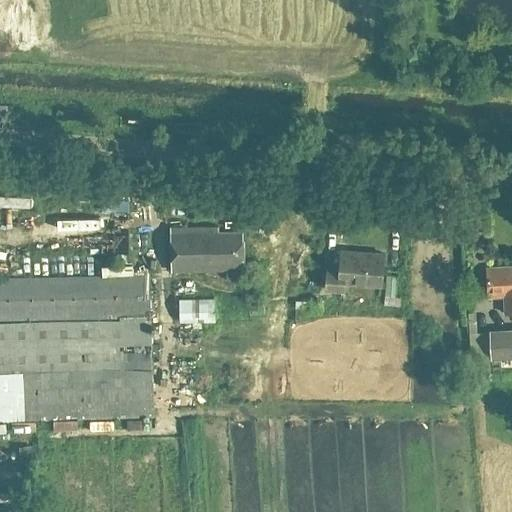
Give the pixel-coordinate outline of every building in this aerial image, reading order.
[(0,13),(0,25),(13,21),(9,10),(0,13)] [(122,119),(125,130),(141,124),(137,114),(122,119)] [(10,170),(11,189),(22,189),(21,169),(10,170)] [(0,205),(36,206),(36,193),(0,192),(0,205)] [(126,197),(103,197),(103,208),(126,208),(126,197)] [(0,229),(19,232),(20,224),(0,221),(0,222),(0,229)] [(244,277),(244,269),(243,230),(219,231),(219,226),(170,226),(171,270),(222,269),(227,269),(227,274),(228,279),(232,282),(236,283),(241,282),(243,279),(244,277)] [(101,269),(135,266),(134,247),(118,249),(118,258),(101,259),(101,269)] [(382,285),(385,253),(342,249),(342,254),(311,251),(308,287),(345,290),(345,282),(382,285)] [(511,268),(509,269),(509,266),(487,267),(488,296),(504,295),(505,313),(511,312),(511,268)] [(154,274),(0,276),(0,320),(155,318),(154,274)] [(216,321),(215,298),(180,298),(180,321),(216,321)] [(0,422),(157,421),(155,322),(0,323),(0,422)] [(511,330),(490,331),(491,356),(493,375),(511,373),(511,330)]
